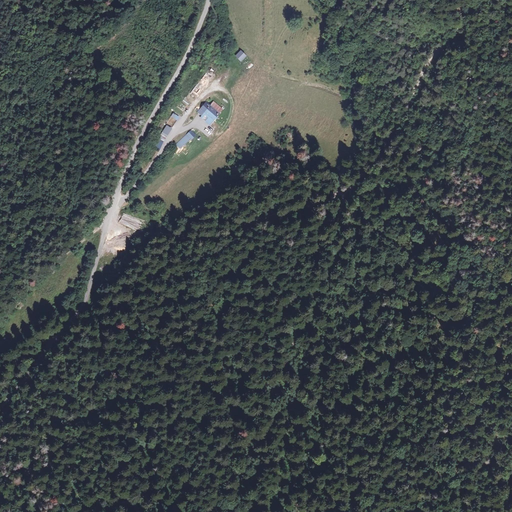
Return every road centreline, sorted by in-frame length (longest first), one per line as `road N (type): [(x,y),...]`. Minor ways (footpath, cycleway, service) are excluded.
road 1 (track): [(108,219),(212,238),(346,191),(375,167),(429,60),(490,0)]
road 2 (tertiary): [(209,0),(123,175),(77,320),(0,410)]
road 3 (track): [(210,0),(222,82),(194,103),(110,211)]
road 4 (track): [(0,322),(110,211)]
